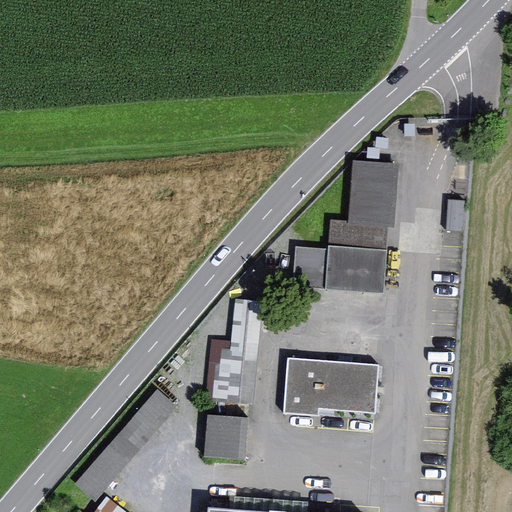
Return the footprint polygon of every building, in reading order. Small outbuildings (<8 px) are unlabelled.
[(391,226),(395,165),(350,163),(347,223),(391,226)] [(450,228),(463,228),(464,201),(451,200),(450,228)] [(387,230),(330,226),(329,248),(292,245),(288,296),(359,301),(360,293),(382,295),(387,230)] [(262,304),(236,301),(232,343),(209,342),(204,402),(253,405),(262,304)] [(379,366),(288,359),(284,416),(320,418),(320,411),(376,415),(379,366)] [(175,407),(156,391),(79,480),(98,496),(175,407)] [(209,417),(206,460),(251,463),(254,421),(209,417)] [(123,511),(107,499),(95,511),(123,511)]
